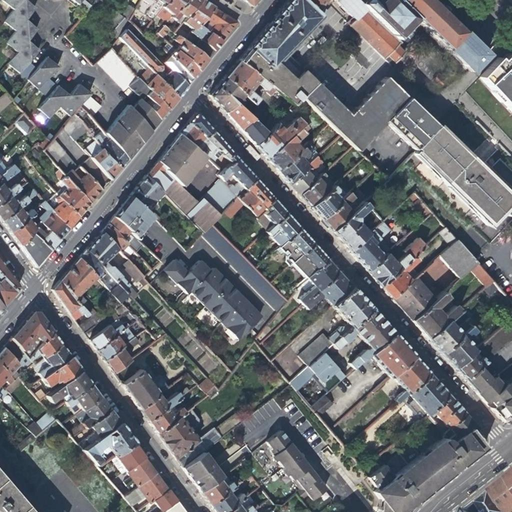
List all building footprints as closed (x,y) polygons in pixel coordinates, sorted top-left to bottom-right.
[(4,19),(14,28),(5,39),(17,50),(7,62),(18,71),(28,60),(34,53),(33,43),(30,41),(27,39),(32,32),(31,22),(30,20),(24,16),(30,9),(30,0),(29,0),(5,0),(14,7),(4,19)] [(85,11),(94,0),(72,0),(73,0),(85,11)] [(118,0),(98,0),(110,10),(118,0)] [(143,17),(152,3),(154,0),(139,0),(134,10),(133,11),(143,17)] [(154,0),(152,3),(161,9),(167,0),(154,0)] [(167,0),(161,9),(170,15),(183,0),(167,0)] [(179,24),(181,22),(199,0),(198,0),(183,0),(170,15),(167,19),(171,22),(174,18),(179,24)] [(181,31),(186,36),(189,33),(197,24),(201,19),(211,8),(205,4),(199,0),(181,22),(186,26),(181,31)] [(312,28),(322,18),(303,0),(288,0),(276,15),(302,39),(312,28)] [(365,9),(360,3),(356,0),(303,0),(322,18),(329,10),(321,3),(324,0),(334,0),(352,17),(355,19),(365,9)] [(371,0),(363,0),(360,3),(365,9),(405,48),(411,42),(401,32),(414,19),(395,0),(394,0),(377,0),(374,3),(371,0)] [(429,0),(395,0),(414,19),(469,73),(487,55),(485,54),(429,0)] [(127,6),(120,17),(127,22),(133,11),(134,10),(127,6)] [(208,23),(204,29),(221,42),(228,33),(236,23),(225,16),(211,8),(201,19),(208,23)] [(405,48),(365,9),(355,19),(350,25),(391,65),(406,49),(405,48)] [(102,27),(116,40),(118,38),(130,26),(127,22),(120,17),(115,13),(102,27)] [(302,39),(276,15),(270,23),(263,28),(248,48),(300,98),(315,112),(356,150),(384,122),(362,101),(357,107),(348,116),(301,70),(286,55),(293,47),(302,39)] [(154,18),(151,22),(160,28),(163,24),(164,24),(154,18)] [(141,34),(149,41),(151,39),(156,33),(160,28),(151,22),(141,34)] [(168,29),(163,24),(160,28),(156,33),(160,37),(161,38),(168,29)] [(197,24),(189,33),(214,51),(218,46),(221,42),(204,29),(197,24)] [(134,29),(130,26),(118,38),(175,98),(180,92),(185,87),(169,69),(162,77),(158,72),(160,70),(160,67),(129,34),(134,29)] [(155,43),(160,37),(156,33),(151,39),(155,43)] [(194,44),(191,48),(206,60),(210,55),(214,51),(189,33),(186,36),(186,37),(194,44)] [(177,44),(173,49),(197,71),(201,66),(206,60),(191,48),(182,41),(177,36),(174,40),(177,44)] [(136,96),(138,98),(146,89),(166,110),(171,104),(175,98),(118,38),(116,40),(108,48),(135,77),(127,86),(136,96)] [(159,47),(155,43),(151,39),(149,41),(147,44),(149,47),(155,52),(159,47)] [(162,50),(168,56),(190,80),(194,76),(197,71),(173,49),(168,44),(162,50)] [(123,91),(127,86),(135,77),(108,48),(95,61),(123,91)] [(300,98),(248,48),(238,61),(275,91),(292,106),(300,98)] [(163,62),(169,69),(185,87),(188,83),(190,80),(168,56),(163,62)] [(511,62),(505,56),(499,61),(496,59),(475,80),(511,116),(511,62)] [(43,58),(26,78),(37,88),(47,77),(57,66),(51,61),(43,58)] [(28,60),(18,71),(26,78),(36,67),(28,60)] [(270,96),(275,91),(238,61),(224,77),(243,96),(247,100),(253,105),(257,100),(248,91),(254,83),(270,96)] [(47,77),(37,88),(47,96),(56,84),(49,78),(47,77)] [(235,106),(243,96),(224,77),(208,96),(215,103),(224,113),(234,104),(235,106)] [(384,122),(407,99),(385,77),(376,87),(362,101),(384,122)] [(62,89),(56,84),(37,107),(48,117),(58,106),(70,117),(89,93),(78,83),(73,89),(68,94),(62,89)] [(146,89),(138,98),(158,119),(162,115),(166,110),(146,89)] [(8,96),(11,100),(15,96),(16,94),(12,91),(8,96)] [(98,107),(87,96),(81,103),(80,105),(78,107),(84,113),(89,119),(98,107)] [(125,160),(125,161),(131,153),(144,138),(158,119),(136,96),(127,106),(124,103),(97,128),(99,131),(125,160)] [(384,122),(413,150),(436,126),(419,110),(407,99),(384,122)] [(231,121),(239,130),(251,119),(235,106),(234,104),(224,113),(231,121)] [(78,121),(84,113),(78,107),(72,114),(78,121)] [(36,118),(43,124),(48,118),(41,112),(36,118)] [(25,134),(34,125),(23,113),(14,122),(25,134)] [(185,123),(203,138),(211,131),(202,121),(194,113),(185,123)] [(61,127),(68,135),(80,123),(78,121),(72,114),(70,117),(68,120),(61,127)] [(280,119),(275,123),(266,133),(253,145),(257,150),(264,158),(301,125),(302,125),(296,118),(287,126),(280,119)] [(261,128),(251,119),(239,130),(246,138),(253,145),(266,133),(261,128)] [(270,119),(261,128),(266,133),(275,123),(270,119)] [(86,131),(80,123),(68,135),(74,141),(86,131)] [(225,158),(203,138),(185,123),(176,133),(177,133),(196,151),(197,150),(205,157),(221,172),(230,163),(225,158)] [(301,125),(264,158),(269,163),(276,171),(303,146),(296,139),(307,129),(303,124),(302,125),(301,125)] [(454,143),(436,126),(413,150),(415,151),(412,154),(437,179),(439,178),(448,187),(446,188),(486,226),(500,212),(503,215),(505,212),(506,213),(511,207),(511,206),(511,205),(511,200),(503,191),(454,143)] [(91,138),(99,148),(117,170),(121,165),(125,160),(99,131),(91,138)] [(211,131),(203,138),(225,158),(230,153),(220,142),(211,131)] [(44,138),(48,142),(52,137),(53,137),(49,133),(44,138)] [(200,163),(205,157),(197,150),(196,151),(177,133),(172,140),(200,163)] [(42,149),(47,155),(58,145),(52,137),(48,142),(42,149)] [(307,143),(303,146),(276,171),(281,176),(287,184),(311,162),(307,157),(306,152),(311,147),(307,143)] [(63,151),(58,145),(47,155),(52,161),(63,151)] [(99,148),(87,157),(108,181),(113,175),(117,170),(99,148)] [(163,151),(154,162),(162,170),(171,179),(179,188),(193,171),(176,157),(178,155),(171,149),(167,154),(163,151)] [(69,157),(63,151),(52,161),(53,162),(57,167),(69,157)] [(231,187),(228,189),(236,197),(253,179),(241,165),(230,153),(225,158),(230,163),(221,172),(216,177),(220,180),(223,183),(230,176),(237,185),(233,189),(231,187)] [(76,167),(69,157),(57,167),(62,173),(67,169),(69,172),(71,171),(76,167)] [(87,157),(76,167),(81,172),(82,172),(85,175),(84,176),(98,192),(103,186),(108,181),(87,157)] [(317,157),(311,162),(287,184),(291,188),(297,195),(322,174),(315,166),(320,161),(317,157)] [(65,188),(57,196),(77,217),(82,210),(88,203),(62,173),(57,167),(53,162),(49,166),(54,172),(55,177),(65,188)] [(162,170),(154,162),(149,169),(144,175),(161,193),(171,179),(162,170)] [(4,170),(0,163),(0,182),(6,178),(8,176),(16,170),(11,164),(4,170)] [(79,180),(71,171),(69,172),(67,169),(62,173),(88,203),(94,197),(98,192),(84,176),(79,180)] [(333,186),(322,174),(297,195),(304,202),(308,207),(333,186)] [(147,214),(163,194),(161,193),(144,175),(137,184),(129,195),(145,211),(147,214)] [(8,176),(6,178),(0,182),(0,201),(15,190),(18,188),(8,176)] [(179,188),(171,179),(161,193),(163,194),(181,212),(201,233),(210,224),(218,216),(201,199),(196,204),(179,188)] [(254,217),(262,208),(271,199),(262,189),(253,179),(236,197),(242,204),(254,217)] [(220,180),(201,199),(218,216),(225,209),(232,201),(236,197),(228,189),(223,183),(220,180)] [(337,190),(333,186),(308,207),(314,214),(320,220),(346,196),(338,189),(337,190)] [(20,197),(15,190),(0,201),(0,220),(25,201),(36,193),(32,188),(20,197)] [(353,190),(346,196),(320,220),(325,226),(330,232),(350,214),(343,207),(357,193),(353,190)] [(39,197),(42,201),(67,229),(72,222),(77,217),(57,196),(54,199),(56,203),(57,204),(53,207),(47,201),(47,197),(44,193),(39,197)] [(145,211),(129,195),(123,202),(119,207),(126,214),(127,213),(142,227),(151,217),(147,214),(145,211)] [(231,215),(242,204),(236,197),(232,201),(225,209),(231,215)] [(269,222),(264,227),(266,230),(284,213),(277,205),(271,199),(262,208),(266,212),(263,215),(269,222)] [(425,207),(419,200),(411,206),(418,213),(425,207)] [(32,209),(25,201),(0,220),(0,222),(7,232),(28,216),(32,212),(35,210),(34,208),(32,209)] [(44,210),(36,216),(39,220),(46,227),(57,240),(62,234),(67,229),(42,201),(38,204),(44,210)] [(347,251),(367,233),(355,220),(368,209),(362,202),(350,214),(330,232),(341,243),(347,251)] [(505,212),(503,215),(503,216),(506,217),(509,217),(511,216),(511,215),(511,205),(511,206),(511,207),(506,213),(505,212)] [(119,207),(112,217),(133,237),(142,227),(127,213),(126,214),(119,207)] [(391,212),(380,222),(384,228),(396,218),(391,212)] [(277,247),(278,246),(298,228),(290,220),(284,213),(266,230),(264,232),(277,247)] [(257,220),(264,227),(269,222),(263,215),(257,220)] [(32,221),(28,216),(7,232),(17,245),(21,240),(29,231),(34,225),(39,220),(36,216),(32,221)] [(133,237),(112,217),(110,218),(106,223),(126,244),(127,246),(134,238),(133,237)] [(369,227),(371,230),(380,222),(375,217),(368,224),(369,227)] [(39,220),(34,225),(40,232),(46,227),(39,220)] [(371,230),(367,233),(347,251),(356,260),(366,272),(385,255),(390,250),(379,239),(387,231),(384,228),(380,222),(371,230)] [(116,249),(118,252),(125,259),(133,252),(127,246),(126,244),(106,223),(99,232),(116,249)] [(285,303),(210,224),(201,233),(199,236),(275,315),(285,303)] [(40,232),(34,225),(29,231),(48,250),(52,245),(57,240),(46,227),(40,232)] [(288,266),(291,263),(312,244),(303,235),(298,228),(278,246),(287,256),(284,259),(285,263),(288,266)] [(438,234),(449,246),(455,241),(444,229),(438,234)] [(31,243),(27,247),(39,261),(44,255),(48,250),(29,231),(21,240),(24,243),(28,239),(31,243)] [(107,260),(116,249),(99,232),(94,238),(85,249),(105,271),(114,281),(125,292),(129,289),(112,269),(114,268),(107,260)] [(394,264),(385,255),(366,272),(373,280),(379,286),(423,247),(417,239),(403,252),(405,254),(394,264)] [(21,240),(17,245),(19,249),(33,268),(39,261),(27,247),(24,243),(21,240)] [(457,279),(468,270),(475,263),(455,241),(449,246),(438,256),(457,279)] [(291,263),(305,278),(326,260),(319,252),(312,244),(291,263)] [(428,251),(423,247),(379,286),(384,292),(390,299),(413,278),(406,270),(428,251)] [(97,279),(105,271),(85,249),(83,251),(77,258),(94,276),(97,279)] [(77,295),(94,276),(77,258),(70,266),(57,281),(78,306),(79,305),(88,315),(90,318),(94,314),(77,295)] [(147,284),(142,278),(130,266),(126,260),(120,266),(135,282),(137,280),(143,287),(147,284)] [(297,300),(302,306),(338,273),(331,266),(326,260),(305,278),(306,279),(313,287),(304,294),(297,300)] [(184,295),(187,292),(203,308),(234,341),(257,319),(210,270),(207,273),(196,262),(184,274),(171,261),(161,271),(184,295)] [(432,261),(413,278),(390,299),(398,308),(410,321),(433,301),(419,285),(438,268),(432,261)] [(0,263),(0,275),(14,292),(18,288),(0,263)] [(485,289),(492,282),(479,268),(475,263),(468,270),(485,289)] [(322,297),(330,306),(351,288),(344,281),(338,273),(302,306),(306,310),(322,297)] [(0,295),(6,301),(12,295),(14,292),(0,275),(0,295)] [(299,288),(304,294),(313,287),(306,279),(299,288)] [(85,317),(88,315),(79,305),(78,306),(57,281),(50,290),(64,309),(73,320),(82,313),(85,317)] [(129,296),(125,292),(114,281),(112,283),(115,287),(109,293),(120,304),(129,296)] [(329,339),(327,340),(314,352),(317,356),(370,309),(358,296),(351,288),(330,306),(346,324),(343,327),(341,326),(338,327),(327,337),(329,339)] [(441,293),(433,301),(410,321),(418,329),(426,339),(448,320),(458,311),(454,306),(441,318),(434,309),(446,298),(441,293)] [(351,369),(368,354),(392,333),(386,327),(375,315),(370,309),(317,356),(309,363),(318,375),(340,356),(335,350),(354,333),(367,347),(365,349),(362,349),(347,363),(351,369)] [(24,320),(9,338),(23,354),(26,358),(49,331),(42,321),(35,312),(30,313),(24,320)] [(82,333),(87,340),(107,326),(101,318),(95,323),(96,323),(82,333)] [(456,330),(448,320),(426,339),(433,346),(439,354),(474,324),(470,319),(456,330)] [(511,319),(490,337),(500,350),(511,339),(511,319)] [(115,321),(107,326),(87,340),(91,346),(95,350),(112,338),(128,327),(125,323),(120,327),(115,321)] [(476,326),(474,324),(439,354),(446,361),(453,368),(467,356),(474,350),(465,340),(474,332),(472,329),(476,326)] [(37,353),(41,358),(59,345),(54,337),(49,331),(26,358),(31,364),(32,365),(35,363),(32,358),(37,353)] [(388,377),(390,375),(412,356),(400,342),(392,333),(368,354),(388,377)] [(306,366),(309,363),(317,356),(314,352),(327,340),(321,334),(297,355),(306,366)] [(117,345),(112,338),(95,350),(98,354),(102,360),(132,339),(130,336),(117,345)] [(489,358),(500,350),(490,337),(480,346),(489,358)] [(13,362),(23,354),(9,338),(6,341),(1,347),(13,362)] [(133,338),(132,339),(102,360),(107,368),(111,373),(124,364),(128,361),(123,354),(137,344),(133,338)] [(29,366),(39,380),(68,357),(63,350),(59,345),(41,358),(35,363),(32,365),(31,364),(29,366)] [(485,362),(489,358),(480,346),(474,350),(481,357),(485,362)] [(22,372),(19,368),(13,373),(10,370),(16,365),(13,362),(1,347),(0,348),(0,368),(11,381),(1,389),(5,394),(20,382),(15,377),(22,372)] [(392,407),(407,394),(428,374),(420,365),(412,356),(390,375),(404,391),(403,392),(402,392),(394,399),(394,400),(390,404),(392,407)] [(474,363),(467,356),(453,368),(458,375),(463,380),(479,366),(485,362),(481,357),(474,363)] [(56,382),(58,386),(78,370),(73,363),(68,357),(39,380),(45,388),(52,383),(52,384),(56,382)] [(132,375),(124,364),(111,373),(123,390),(137,409),(157,395),(139,371),(132,375)] [(511,364),(496,376),(494,374),(489,378),(504,397),(509,403),(511,400),(511,364)] [(489,378),(479,366),(463,380),(467,385),(473,391),(489,378)] [(0,388),(1,389),(11,381),(0,368),(0,388)] [(61,394),(66,401),(88,384),(83,377),(78,370),(58,386),(43,398),(48,404),(61,394)] [(407,394),(426,414),(448,396),(439,386),(428,374),(407,394)] [(481,400),(490,410),(504,397),(489,378),(473,391),(481,400)] [(197,387),(205,395),(213,387),(206,379),(197,387)] [(71,416),(74,415),(97,396),(92,389),(88,384),(66,401),(61,404),(71,416)] [(217,391),(213,387),(205,395),(206,396),(209,398),(217,391)] [(40,388),(34,393),(39,400),(46,396),(40,388)] [(162,402),(157,395),(137,409),(142,415),(146,420),(171,403),(179,397),(176,392),(162,402)] [(322,394),(308,407),(316,417),(331,404),(322,394)] [(76,433),(86,426),(107,410),(101,401),(97,396),(74,415),(80,423),(78,424),(80,426),(75,430),(76,433)] [(433,414),(446,429),(452,423),(459,418),(463,413),(455,404),(448,396),(426,414),(429,418),(433,414)] [(511,419),(511,400),(509,403),(504,397),(490,410),(499,421),(505,416),(509,422),(511,419)] [(176,410),(171,403),(146,420),(150,426),(155,433),(188,409),(191,407),(187,402),(176,410)] [(197,421),(188,409),(155,433),(168,450),(180,467),(200,452),(202,450),(231,429),(239,422),(233,414),(213,430),(212,429),(196,440),(190,432),(197,427),(197,421)] [(75,446),(79,451),(116,422),(111,416),(107,410),(86,426),(90,432),(90,435),(75,446)] [(398,428),(403,434),(414,425),(419,420),(414,414),(410,413),(397,425),(398,428)] [(468,428),(459,418),(452,423),(475,448),(482,443),(473,431),(476,428),(474,426),(472,424),(468,428)] [(105,447),(113,456),(131,443),(122,430),(116,422),(79,451),(93,467),(98,464),(98,460),(94,456),(97,453),(99,455),(103,452),(103,448),(105,447)] [(463,458),(475,448),(452,423),(446,429),(442,432),(442,433),(463,458)] [(28,434),(33,439),(40,432),(36,427),(28,434)] [(310,501),(324,489),(316,480),(278,430),(263,442),(273,454),(271,456),(298,491),(294,494),(299,500),(305,495),(310,501)] [(459,461),(463,458),(442,433),(440,436),(442,438),(438,441),(437,440),(431,445),(448,464),(453,460),(456,463),(459,461)] [(11,448),(16,453),(25,445),(20,440),(11,448)] [(112,457),(123,471),(142,457),(136,449),(131,443),(113,456),(112,457)] [(431,445),(420,454),(440,476),(451,468),(448,464),(431,445)] [(241,453),(245,457),(250,453),(244,446),(239,450),(241,453)] [(210,461),(202,450),(200,452),(208,462),(206,464),(208,466),(210,467),(210,471),(202,477),(199,474),(190,481),(192,483),(199,493),(221,476),(214,467),(212,463),(210,461)] [(208,462),(200,452),(180,467),(183,471),(186,477),(190,481),(199,474),(202,477),(210,471),(210,467),(208,466),(206,464),(208,462)] [(420,454),(399,470),(419,493),(440,476),(420,454)] [(142,457),(123,471),(128,478),(122,484),(128,492),(135,486),(153,472),(146,463),(142,457)] [(367,478),(376,488),(382,495),(385,499),(395,511),(419,493),(399,470),(392,476),(383,466),(367,478)] [(99,467),(96,470),(108,483),(112,480),(108,475),(107,476),(99,467)] [(511,511),(511,471),(474,502),(480,511),(511,511)] [(143,498),(146,503),(150,500),(165,489),(161,484),(159,481),(153,472),(135,486),(143,498)] [(225,474),(221,476),(199,493),(203,499),(207,504),(227,490),(240,481),(237,478),(231,483),(225,474)] [(0,511),(26,511),(16,500),(0,480),(0,511)] [(143,498),(135,486),(130,490),(138,500),(129,508),(132,511),(134,511),(146,503),(143,498)] [(232,496),(227,490),(207,504),(212,511),(223,511),(236,503),(250,493),(245,487),(232,496)] [(372,491),(378,498),(382,495),(376,488),(372,491)] [(150,500),(159,511),(173,500),(169,494),(165,489),(150,500)] [(120,498),(129,508),(138,500),(130,490),(126,494),(120,498)] [(394,511),(395,511),(385,499),(382,502),(376,506),(375,511),(394,511)] [(146,503),(153,511),(157,511),(159,511),(150,500),(146,503)] [(243,511),(236,503),(223,511),(250,511),(258,507),(255,502),(243,511)]
